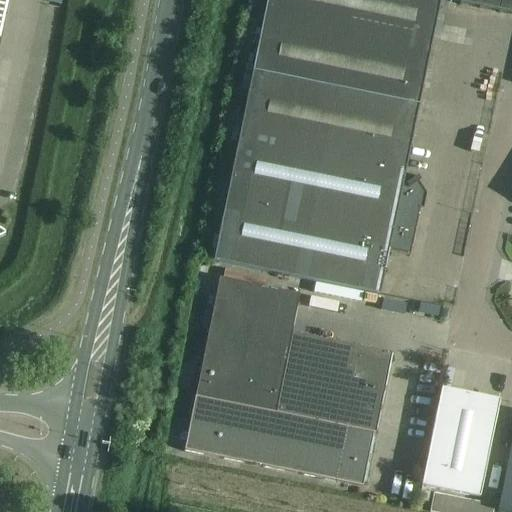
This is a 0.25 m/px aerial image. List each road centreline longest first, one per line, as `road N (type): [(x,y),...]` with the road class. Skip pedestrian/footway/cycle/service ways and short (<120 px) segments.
road 1 (secondary): [(82,441),(169,0)]
road 2 (unclassified): [(511,349),(484,341),(467,310),(511,92)]
